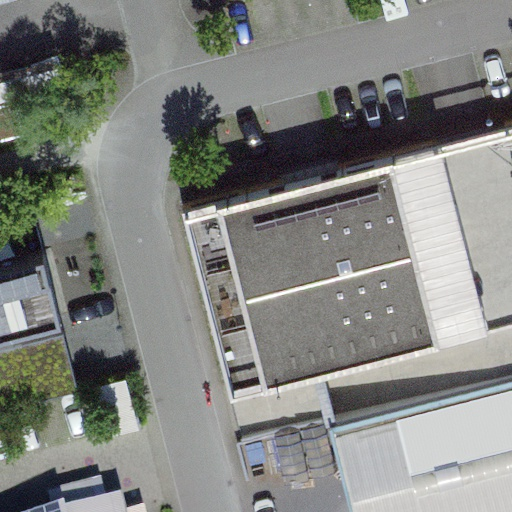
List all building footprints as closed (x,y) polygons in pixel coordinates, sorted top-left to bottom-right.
[(0,103),(0,140),(27,134),(18,99),(0,103)] [(511,372),(511,122),(395,153),(442,336),(317,368),(330,420),(511,372)] [(184,208),(230,390),(317,368),(442,336),(395,153),(184,208)] [(0,334),(63,317),(45,248),(0,259),(0,334)] [(65,329),(0,347),(0,363),(12,407),(82,388),(65,329)] [(511,511),(511,372),(330,420),(354,511),(511,511)]
